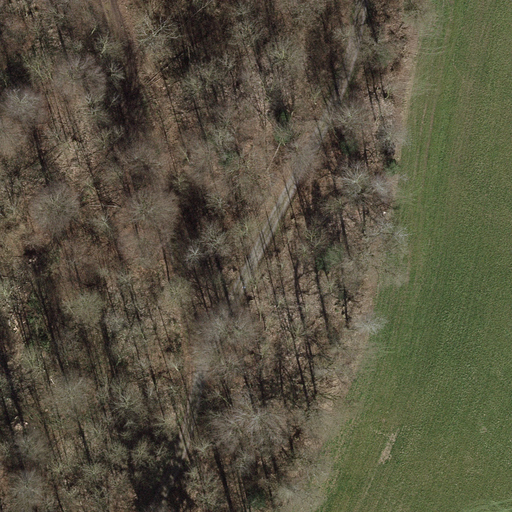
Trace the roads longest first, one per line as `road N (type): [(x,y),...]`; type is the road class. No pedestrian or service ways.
road 1 (track): [(160,511),(207,356),(357,44),(366,0)]
road 2 (track): [(107,0),(207,356)]
